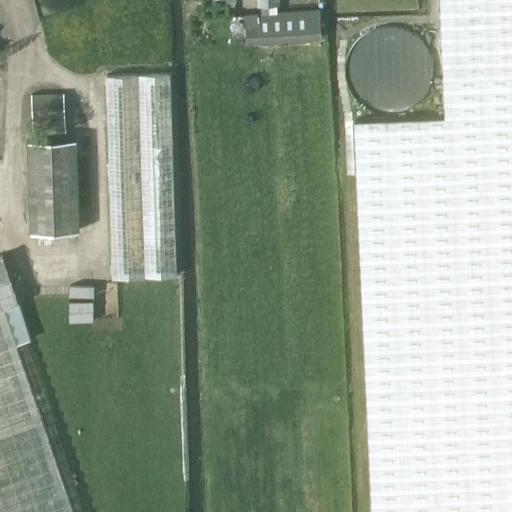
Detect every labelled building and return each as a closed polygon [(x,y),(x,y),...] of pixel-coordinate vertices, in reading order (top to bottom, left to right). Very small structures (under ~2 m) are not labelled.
[(445,117),(355,121),(365,350),(371,511),(511,511),(511,0),(440,0),(444,89),(445,117)] [(320,9),(245,14),(247,41),(322,37),(320,9)] [(434,68),(434,67),(433,58),(431,50),(427,42),(421,35),(413,28),(405,25),(396,22),(386,22),(378,23),(370,25),(362,30),(355,36),(350,42),(346,51),(344,59),(343,68),(344,77),(347,85),(350,92),(356,99),(363,104),(371,109),(381,112),(388,112),(396,112),(405,109),(413,105),(419,100),(425,94),(430,85),(433,76),(434,68)] [(113,276),(176,274),(171,74),(107,75),(113,276)] [(67,139),(64,93),(32,94),(34,140),(27,141),(31,231),(80,230),(77,139),(67,139)] [(0,256),(0,511),(74,511),(17,343),(32,338),(21,302),(20,298),(4,255),(0,256)]
